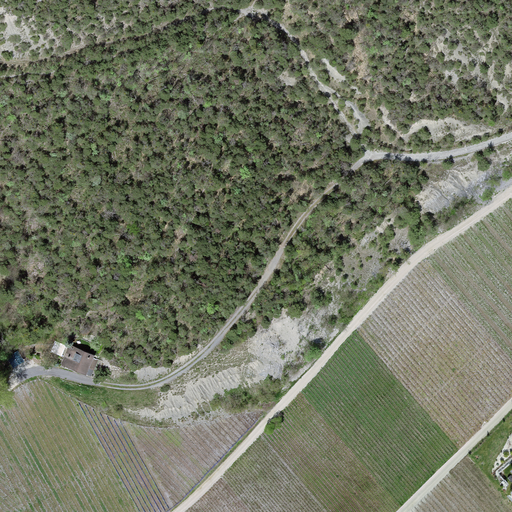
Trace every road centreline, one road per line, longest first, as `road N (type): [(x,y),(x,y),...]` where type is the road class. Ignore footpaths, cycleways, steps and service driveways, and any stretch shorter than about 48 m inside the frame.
road 1 (track): [(0,402),(28,369),(142,387),(202,363),(360,162),(444,155),(511,137)]
road 2 (track): [(511,193),(426,252),(180,511)]
road 3 (track): [(405,511),(511,407)]
